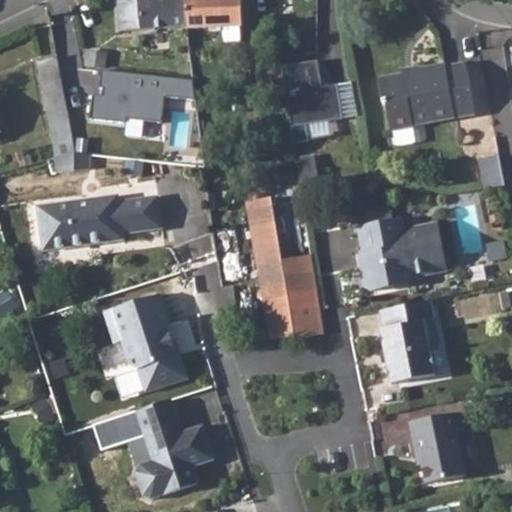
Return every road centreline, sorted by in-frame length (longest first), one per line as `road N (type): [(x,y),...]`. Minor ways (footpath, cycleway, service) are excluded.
road 1 (residential): [(276,460),(345,442),(354,420),(346,377),(332,361),(226,372)]
road 2 (residential): [(511,163),(487,14)]
